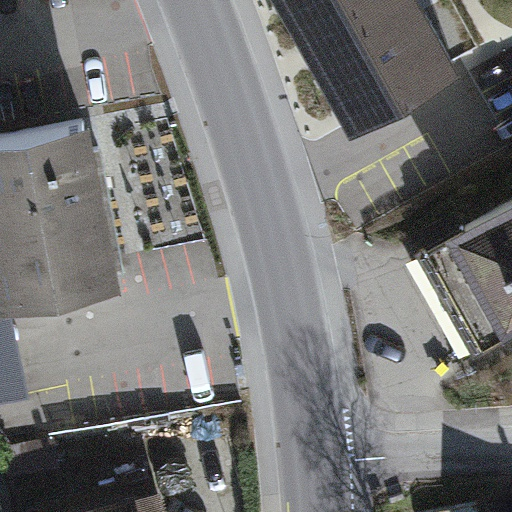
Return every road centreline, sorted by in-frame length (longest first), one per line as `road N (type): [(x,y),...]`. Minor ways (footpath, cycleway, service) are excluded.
road 1 (tertiary): [(316,464),(269,181),(199,0)]
road 2 (residential): [(511,450),(316,464)]
